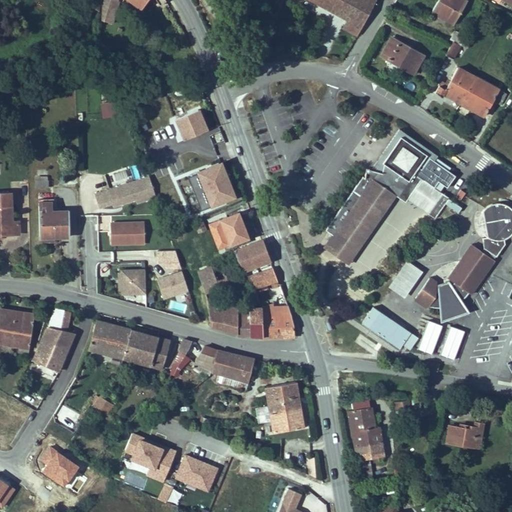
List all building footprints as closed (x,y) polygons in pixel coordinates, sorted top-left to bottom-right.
[(96,7),(98,2),(95,0),(86,0),(87,0),(83,12),(90,16),(96,7)] [(105,0),(105,2),(102,17),(108,21),(119,1),(118,0),(105,0)] [(150,0),(157,9),(167,1),(166,0),(150,0)] [(307,0),(339,18),(335,24),(349,33),(368,0),(307,0)] [(436,0),(430,12),(454,25),(467,0),(466,0),(436,0)] [(511,4),(511,0),(496,0),(509,9),(511,4)] [(127,6),(125,10),(136,17),(138,13),(127,6)] [(450,31),(453,32),(462,36),(465,31),(454,25),(450,31)] [(453,32),(449,37),(458,43),(462,36),(453,32)] [(411,72),(420,54),(389,37),(380,53),(411,72)] [(458,43),(449,37),(444,47),(453,52),(458,43)] [(483,110),(490,96),(496,100),(503,89),(455,64),(445,83),(439,80),(432,92),(440,97),(443,90),(483,110)] [(100,104),(104,119),(120,115),(116,100),(100,104)] [(175,121),(183,141),(207,132),(199,112),(175,121)] [(431,155),(429,158),(434,161),(438,156),(399,130),(371,171),(385,170),(386,158),(401,137),(423,153),(425,150),(431,155)] [(365,177),(364,176),(325,228),(332,234),(323,246),(342,260),(352,247),(353,248),(359,240),(358,239),(376,214),(378,214),(384,206),(383,205),(392,193),(395,195),(405,203),(407,200),(422,179),(414,174),(420,165),(423,167),(429,158),(431,155),(425,150),(423,153),(401,137),(386,158),(385,170),(371,171),(366,171),(365,177)] [(196,174),(210,209),(234,199),(220,164),(196,174)] [(113,184),(128,180),(124,170),(110,175),(113,184)] [(136,204),(154,198),(148,178),(95,195),(99,209),(111,205),(112,208),(135,201),(136,204)] [(442,194),(422,179),(407,200),(428,214),(442,194)] [(21,219),(13,219),(12,192),(0,191),(0,238),(2,239),(2,235),(20,235),(21,219)] [(395,195),(392,193),(383,205),(384,206),(378,214),(376,214),(358,239),(359,240),(353,248),(352,247),(342,260),(346,263),(395,195)] [(449,199),(442,194),(428,214),(435,219),(449,199)] [(68,209),(53,209),(52,200),(38,201),(38,242),(54,242),(53,237),(70,236),(68,209)] [(490,205),(486,208),(482,239),(483,248),(495,256),(497,257),(505,245),(504,239),(506,238),(508,237),(511,234),(511,233),(511,209),(510,207),(504,204),(499,203),(494,204),(490,205)] [(248,239),(238,210),(224,215),(225,219),(207,225),(214,246),(209,248),(211,253),(248,239)] [(110,224),(110,244),(143,243),(143,223),(110,224)] [(270,261),(262,240),(233,249),(242,273),(270,261)] [(428,277),(412,299),(427,309),(428,307),(430,308),(433,308),(436,308),(438,309),(441,309),(444,309),(447,308),(450,307),(454,305),(457,303),(460,301),(464,297),(467,294),(469,296),(494,261),(493,260),(481,251),(472,245),(448,279),(455,284),(450,291),(438,292),(434,292),(436,283),(428,277)] [(483,248),(481,251),(493,260),(495,256),(483,248)] [(401,295),(418,271),(406,262),(388,286),(401,295)] [(222,306),(230,303),(216,265),(191,274),(199,294),(216,289),(222,306)] [(273,268),(245,279),(249,290),(250,292),(278,282),(273,268)] [(120,295),(145,295),(144,270),(119,270),(120,295)] [(163,299),(187,291),(181,272),(157,280),(163,299)] [(245,279),(242,273),(234,276),(241,293),(249,290),(245,279)] [(448,279),(436,283),(434,292),(438,292),(450,291),(455,284),(448,279)] [(283,295),(278,282),(250,292),(255,304),(283,295)] [(293,318),(283,295),(255,304),(253,310),(255,316),(293,318)] [(438,309),(439,323),(465,315),(458,303),(457,303),(454,305),(450,307),(447,308),(444,309),(441,309),(438,309)] [(35,312),(0,306),(0,345),(29,352),(35,312)] [(230,337),(237,338),(232,312),(231,308),(205,311),(206,330),(230,334),(230,337)] [(397,350),(409,334),(371,308),(370,309),(360,324),(397,350)] [(54,324),(65,330),(74,315),(63,309),(54,324)] [(253,310),(242,311),(246,337),(259,338),(255,316),(253,310)] [(246,337),(242,311),(232,312),(237,338),(246,337)] [(287,338),(293,318),(255,316),(259,338),(287,338)] [(128,329),(96,320),(88,350),(120,358),(128,329)] [(424,321),(417,351),(433,355),(440,325),(424,321)] [(75,336),(54,324),(42,342),(64,355),(75,336)] [(453,361),(464,332),(449,326),(438,355),(453,361)] [(162,369),(169,340),(128,329),(120,358),(162,369)] [(182,337),(175,357),(181,359),(193,344),(189,341),(182,337)] [(31,361),(35,362),(37,358),(55,368),(64,355),(42,342),(31,361)] [(208,368),(215,348),(207,345),(200,364),(208,368)] [(246,381),(253,358),(220,350),(215,348),(208,368),(246,381)] [(437,372),(439,364),(431,363),(430,371),(437,372)] [(336,379),(337,395),(367,393),(367,384),(354,385),(353,373),(338,372),(338,379),(336,379)] [(295,381),(266,386),(272,430),(300,426),(295,381)] [(422,415),(430,414),(426,394),(418,393),(418,394),(422,415)] [(418,394),(401,396),(404,416),(422,415),(418,394)] [(92,407),(106,415),(112,406),(98,397),(92,407)] [(369,407),(347,410),(353,445),(382,441),(380,427),(372,427),(369,407)] [(447,425),(445,442),(480,446),(483,422),(471,421),(470,425),(457,424),(457,427),(447,425)] [(145,476),(162,483),(175,452),(131,435),(122,458),(148,468),(145,476)] [(382,441),(353,445),(356,459),(384,455),(382,441)] [(175,478),(208,492),(217,470),(184,456),(175,478)] [(306,477),(313,478),(315,458),(308,457),(306,477)] [(364,477),(373,474),(368,460),(359,463),(364,477)] [(167,502),(170,487),(163,485),(160,500),(167,502)] [(174,505),(180,494),(172,489),(166,501),(174,505)] [(277,511),(295,511),(292,511),(298,494),(286,489),(277,511)]
